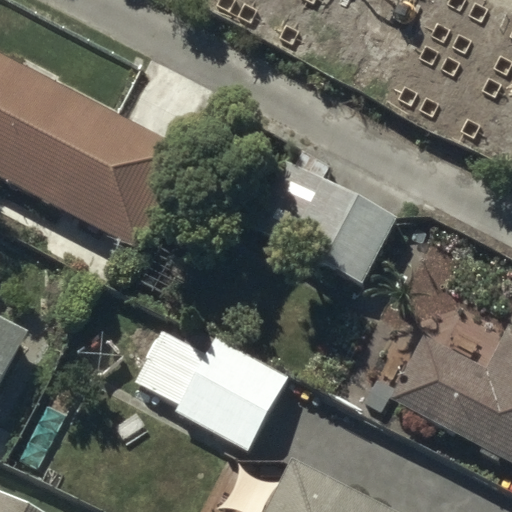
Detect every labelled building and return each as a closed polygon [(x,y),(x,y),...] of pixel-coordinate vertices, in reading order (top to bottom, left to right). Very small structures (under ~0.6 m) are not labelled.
[(475,0),(388,0),(458,35),(475,0)] [(401,61),(375,45),(362,67),(388,83),(401,61)] [(184,161),(0,64),(0,188),(133,258),(184,161)] [(395,229),(268,161),(233,226),(361,294),(395,229)] [(511,341),(450,309),(396,412),(511,472),(511,341)] [(77,329),(59,322),(50,345),(68,352),(77,329)] [(0,400),(30,343),(0,327),(0,400)] [(248,459),(287,389),(219,352),(213,362),(165,336),(136,388),(182,414),(178,421),(248,459)] [(69,357),(51,347),(38,370),(56,380),(69,357)] [(19,443),(0,432),(0,466),(4,469),(19,443)] [(364,511),(298,477),(279,511),(364,511)]
